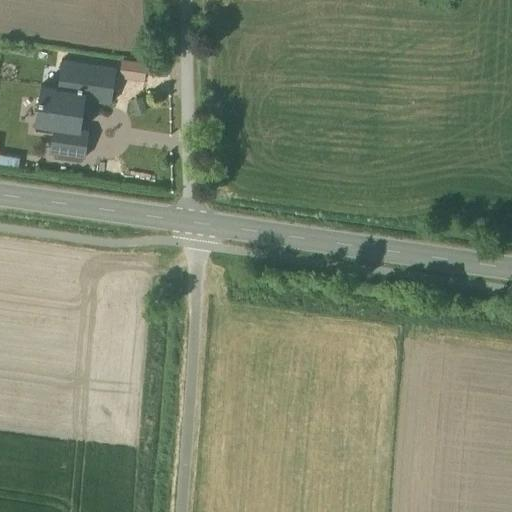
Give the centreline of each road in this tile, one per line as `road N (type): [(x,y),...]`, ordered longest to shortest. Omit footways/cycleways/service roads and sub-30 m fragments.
road 1 (secondary): [(511,272),(195,226)]
road 2 (unclassified): [(195,226),(200,248),(180,511)]
road 3 (unclassified): [(185,0),(195,226)]
road 4 (secondary): [(195,226),(0,197)]
